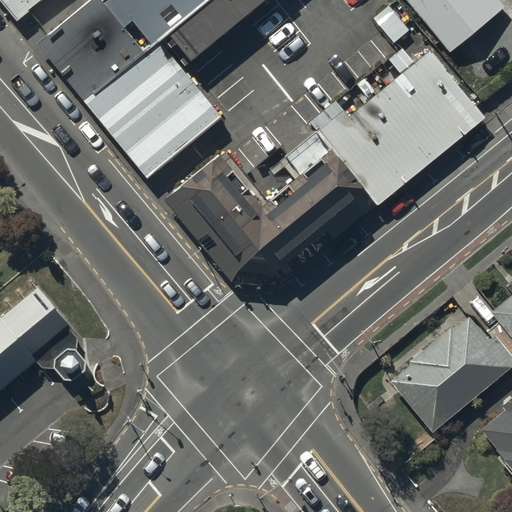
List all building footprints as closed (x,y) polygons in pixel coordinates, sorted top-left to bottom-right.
[(19,0),(27,9),(37,0),(19,0)] [(110,0),(105,5),(100,0),(90,0),(47,35),(159,173),(222,120),(186,74),(162,45),(169,38),(215,0),(110,0)] [(215,0),(169,38),(187,60),(259,0),(215,0)] [(406,0),(447,50),(502,5),(498,0),(406,0)] [(387,5),(372,17),(392,41),(407,29),(387,5)] [(336,103),(310,124),(333,153),(368,197),(476,109),(430,53),(349,120),(336,103)] [(275,273),(368,197),(333,153),(263,211),(218,155),(173,191),(237,268),(275,273)] [(0,210),(0,227),(8,221),(0,210)] [(0,389),(35,360),(41,367),(53,368),(62,379),(73,379),(83,370),(83,360),(75,350),(77,334),(35,285),(0,314),(0,389)] [(511,292),(489,311),(511,339),(511,292)] [(486,340),(466,316),(451,328),(448,325),(407,359),(410,362),(389,379),(431,430),(511,363),(511,357),(493,334),(486,340)] [(493,449),(511,471),(511,395),(500,405),(503,408),(479,428),(495,448),(493,449)]
